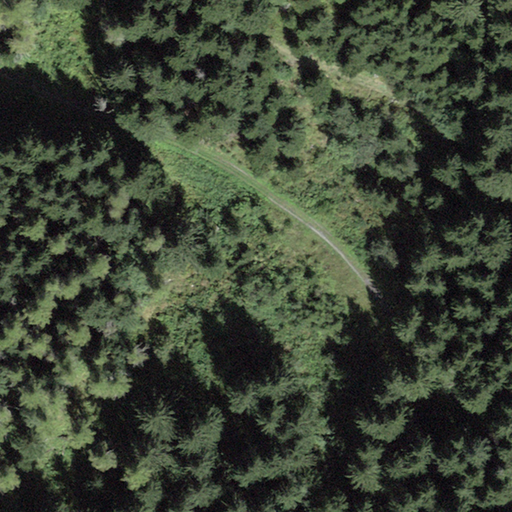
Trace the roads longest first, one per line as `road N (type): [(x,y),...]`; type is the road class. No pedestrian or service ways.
road 1 (track): [(136,133),(227,171),(302,218),(378,289),(511,468)]
road 2 (track): [(136,133),(0,66)]
